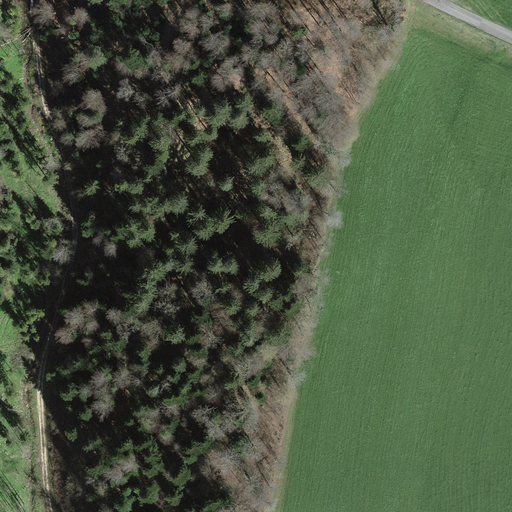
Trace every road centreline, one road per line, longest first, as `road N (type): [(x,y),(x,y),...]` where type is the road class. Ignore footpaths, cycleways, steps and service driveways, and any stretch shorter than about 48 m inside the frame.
road 1 (track): [(37,0),(40,73),(76,227),(40,388),(50,511)]
road 2 (track): [(177,158),(160,85),(165,36),(184,0)]
